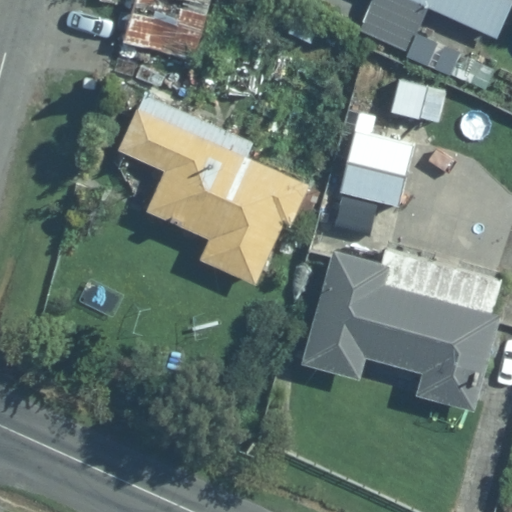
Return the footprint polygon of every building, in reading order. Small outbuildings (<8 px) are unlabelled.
[(210,0),(136,0),(127,40),(198,56),(210,0)] [(511,8),(511,0),(373,0),(360,29),(453,72),(464,48),(422,28),(433,4),(500,35),(511,8)] [(434,78),(400,72),(393,113),(426,119),(434,78)] [(319,178),(253,151),(259,137),(143,89),(120,145),(167,165),(149,208),(213,235),(202,260),(263,286),(288,225),(297,229),(300,223),(306,225),(321,188),(316,186),(319,178)] [(415,136),(355,126),(343,191),(404,202),(415,136)] [(377,209),(328,204),(326,221),(348,223),(348,229),(374,232),(377,209)] [(383,257),(340,247),(314,363),(367,374),(371,356),(423,367),(416,395),(483,409),(505,312),(498,311),(506,274),(385,247),(383,257)]
